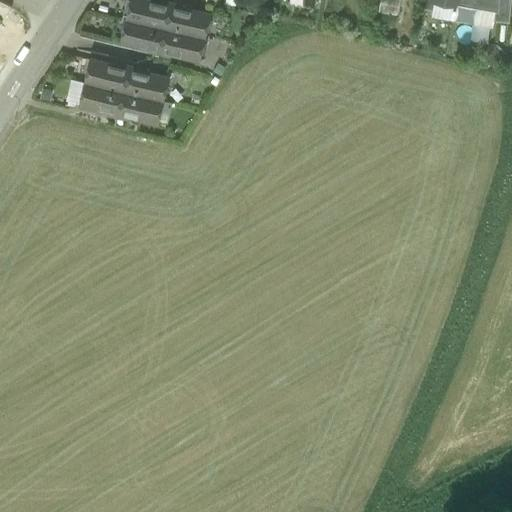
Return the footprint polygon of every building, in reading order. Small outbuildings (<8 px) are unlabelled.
[(171,5),(148,0),(131,0),(127,19),(166,28),(171,5)] [(400,0),(382,0),(381,11),(398,15),(400,0)] [(433,0),(420,0),(419,7),(433,9),(434,1),(433,0)] [(457,0),(456,4),(454,19),(474,23),(476,8),(495,11),(496,0),(457,0)] [(496,0),(495,11),(494,21),(509,22),(511,0),(496,0)] [(172,5),(171,5),(166,28),(204,37),(210,14),(172,5)] [(166,28),(127,19),(121,42),(127,43),(150,49),(160,51),(166,28)] [(204,37),(166,28),(160,51),(199,60),(204,37)] [(150,49),(127,43),(126,48),(149,53),(150,49)] [(136,65),(107,58),(106,63),(129,68),(135,70),(136,65)] [(106,63),(91,59),(85,82),(124,91),(129,68),(106,63)] [(135,70),(129,68),(124,91),(163,100),(168,77),(135,70)] [(124,91),(85,82),(80,105),(119,114),(124,91)] [(163,100),(124,91),(119,114),(158,123),(163,100)] [(119,114),(80,105),(78,113),(118,122),(119,114)]
